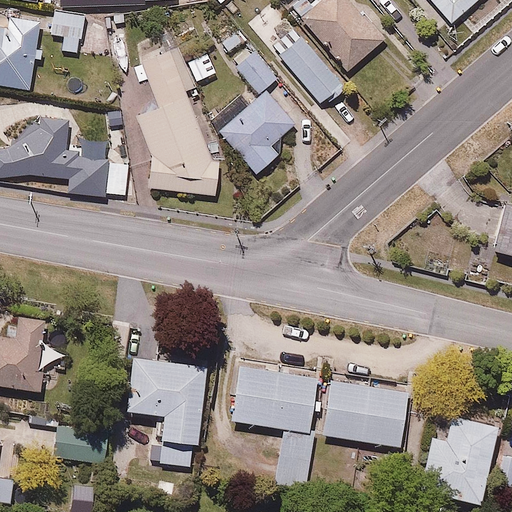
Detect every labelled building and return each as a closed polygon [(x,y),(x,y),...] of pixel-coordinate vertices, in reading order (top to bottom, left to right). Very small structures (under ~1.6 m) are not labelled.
[(384,32),(357,0),(315,0),(312,3),(309,0),(294,0),(288,5),(342,68),(384,32)] [(433,0),(451,19),(472,0),(433,0)] [(88,12),(54,7),(50,33),(62,35),(60,50),(81,53),(88,12)] [(32,45),(36,16),(0,10),(0,84),(30,89),(35,56),(43,57),(45,46),(32,45)] [(124,18),(109,20),(112,46),(127,44),(124,18)] [(346,82),(295,23),(270,44),(321,104),(346,82)] [(278,75),(240,27),(220,43),(258,90),(266,84),(278,75)] [(164,37),(135,48),(156,102),(135,110),(151,151),(148,184),(216,190),(219,157),(210,157),(164,37)] [(273,140),(296,121),(266,84),(258,90),(218,122),(255,169),(281,149),(273,140)] [(58,113),(58,102),(47,102),(46,112),(36,111),(35,123),(8,143),(0,142),(0,173),(68,173),(67,190),(125,195),(128,160),(116,159),(117,149),(70,145),(72,114),(58,113)] [(511,194),(505,193),(493,242),(511,247),(511,194)] [(0,381),(35,386),(45,313),(20,310),(19,319),(3,317),(1,330),(0,329),(0,381)] [(207,363),(130,352),(122,405),(159,410),(152,460),(192,466),(207,363)] [(323,373),(235,360),(226,420),(279,428),(271,483),(306,489),(314,430),(323,373)] [(410,387),(323,373),(314,430),(402,443),(410,387)] [(444,432),(428,430),(418,490),(484,500),(497,421),(447,413),(444,432)] [(109,426),(57,419),(52,457),(103,464),(109,426)] [(9,429),(0,427),(0,496),(7,497),(10,473),(0,471),(0,446),(6,448),(9,429)] [(511,446),(501,444),(492,480),(511,484),(511,446)]
